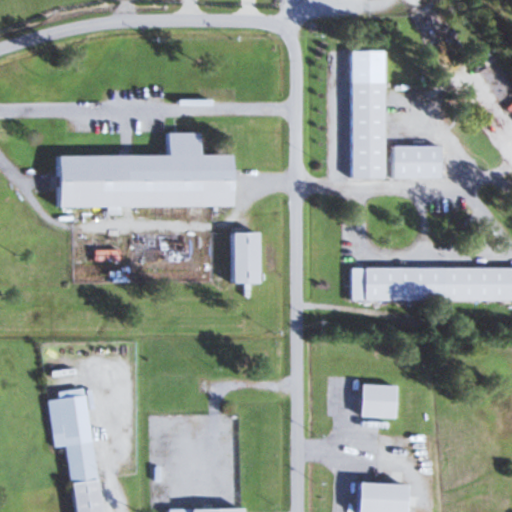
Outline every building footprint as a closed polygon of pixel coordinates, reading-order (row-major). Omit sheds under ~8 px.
[(343,84),(375,84),(375,177),(343,177),(343,84)] [(433,179),(387,179),(387,147),(433,147),(433,179)] [(227,207),(54,208),(54,156),(227,154),(227,207)] [(252,235),(254,283),(223,285),(221,237),(252,235)] [(511,300),(346,300),(346,266),(511,267),(511,300)] [(390,385),(389,415),(353,414),(354,384),(390,385)] [(76,394),(98,511),(68,511),(47,399),(76,394)] [(348,511),(349,483),(398,485),(397,511),(348,511)]
